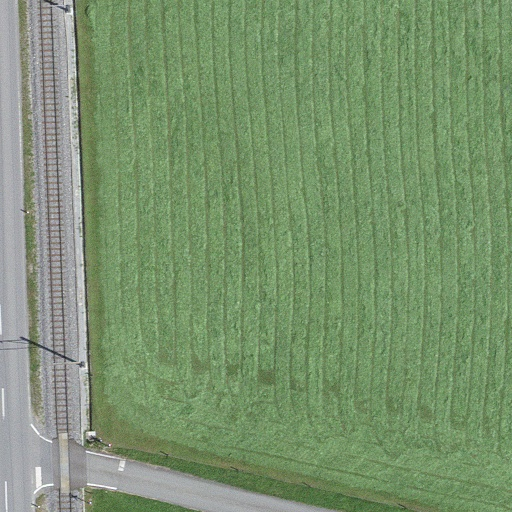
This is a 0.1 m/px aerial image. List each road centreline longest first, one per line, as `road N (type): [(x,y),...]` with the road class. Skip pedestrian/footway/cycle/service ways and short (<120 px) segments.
road 1 (track): [(6,465),(125,477),(266,511)]
road 2 (secondary): [(0,264),(9,511)]
